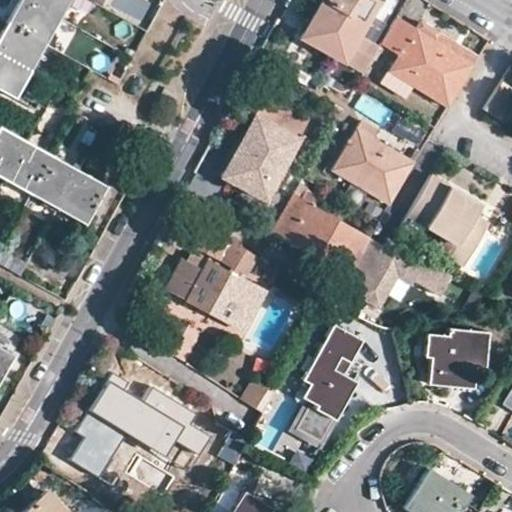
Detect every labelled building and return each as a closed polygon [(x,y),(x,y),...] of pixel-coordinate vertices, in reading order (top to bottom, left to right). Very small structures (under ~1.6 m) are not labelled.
[(23,0),(15,0),(4,22),(40,42),(54,16),(23,0)] [(23,0),(54,16),(62,0),(23,0)] [(361,72),(375,45),(356,34),(374,3),(369,0),(318,0),(298,36),(345,63),(361,72)] [(394,54),(385,70),(444,107),(453,91),(469,64),(428,39),(432,31),(415,21),(410,27),(393,16),(377,43),(394,54)] [(0,54),(25,69),(40,42),(4,22),(0,28),(0,54)] [(432,31),(428,39),(469,64),(473,58),(432,31)] [(0,54),(0,89),(10,95),(25,69),(0,54)] [(511,92),(511,90),(497,81),(480,107),(496,118),(511,92)] [(164,101),(170,103),(176,93),(160,86),(154,95),(164,101)] [(363,94),(354,109),(380,124),(389,110),(363,94)] [(303,120),(261,97),(219,176),(260,200),(303,120)] [(386,204),(411,163),(370,139),(375,130),(357,119),(327,169),(386,204)] [(0,176),(2,178),(22,141),(0,129),(0,176)] [(2,178),(26,192),(47,155),(22,141),(2,178)] [(26,192),(53,207),(74,170),(47,155),(26,192)] [(53,207),(80,222),(100,185),(74,170),(53,207)] [(427,175),(403,217),(452,246),(445,257),(459,265),(477,234),(464,227),(471,215),(477,204),(427,175)] [(269,227),(285,236),(282,241),(343,277),(360,250),(366,239),(310,206),(315,197),(302,190),(297,197),(290,193),(269,227)] [(477,234),(484,222),(471,215),(464,227),(477,234)] [(199,231),(191,247),(242,274),(252,257),(229,241),(226,245),(199,231)] [(366,239),(360,250),(373,258),(380,247),(366,239)] [(360,250),(343,277),(356,284),(355,286),(350,296),(374,310),(392,278),(395,274),(408,281),(435,296),(446,276),(388,243),(383,240),(380,247),(373,258),(360,250)] [(263,292),(231,277),(187,253),(169,288),(182,296),(182,298),(242,330),(263,292)] [(395,274),(392,278),(406,286),(408,281),(395,274)] [(471,307),(481,289),(473,285),(463,302),(471,307)] [(310,293),(305,303),(315,308),(321,299),(310,293)] [(330,419),(350,381),(328,368),(335,355),(345,361),(357,340),(328,324),(298,378),(305,383),(320,391),(312,404),(310,408),(330,419)] [(446,375),(469,377),(470,366),(480,366),(483,331),(444,327),(443,334),(423,333),(420,356),(426,355),(424,383),(446,385),(446,375)] [(173,401),(174,398),(128,373),(126,377),(109,368),(95,393),(113,402),(158,426),(175,435),(189,411),(173,401)] [(446,375),(446,385),(469,387),(469,377),(446,375)] [(263,386),(248,376),(237,398),(252,408),(263,386)] [(305,383),(298,396),(312,404),(320,391),(305,383)] [(511,385),(500,405),(511,413),(511,412),(511,385)] [(113,402),(106,414),(153,439),(158,426),(113,402)] [(195,462),(210,469),(229,433),(214,426),(207,440),(195,462)] [(450,479),(429,466),(405,506),(415,511),(457,511),(467,497),(447,485),(450,479)] [(210,481),(196,474),(188,492),(201,499),(210,481)] [(467,497),(466,494),(450,479),(447,485),(467,497)] [(227,511),(265,511),(268,508),(241,490),(227,511)] [(60,511),(42,492),(20,511),(60,511)]
